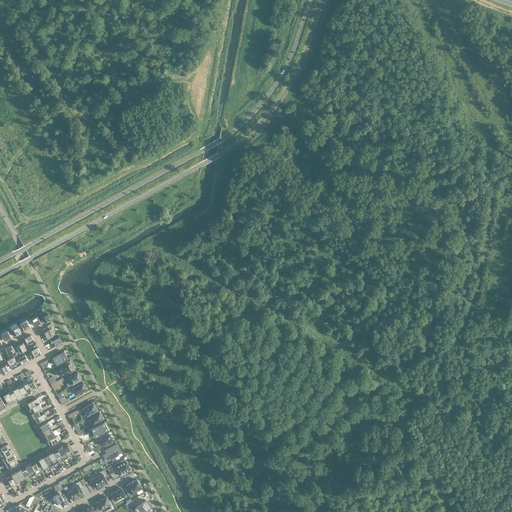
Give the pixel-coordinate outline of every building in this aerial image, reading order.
[(52,320),(48,313),(42,317),(45,323),(50,321),(52,320)] [(34,326),(40,322),(37,316),(31,319),(34,326)] [(20,323),(24,330),(30,326),(27,320),(20,323)] [(15,336),(21,333),(18,326),(11,330),(15,336)] [(47,339),(55,334),(51,328),(44,332),(47,339)] [(7,330),(1,334),(4,340),(11,337),(7,330)] [(28,344),(34,341),(31,335),(24,338),(28,344)] [(56,346),(62,343),(59,337),(52,340),(56,346)] [(25,348),(23,343),(16,347),(20,353),(26,349),(25,348)] [(6,356),(15,351),(11,345),(5,349),(3,351),(6,356)] [(35,357),(41,354),(38,347),(31,351),(35,357)] [(64,351),(52,357),(57,365),(68,359),(64,351)] [(18,358),(22,364),(28,361),(25,354),(18,358)] [(8,362),(10,366),(17,363),(13,357),(7,360),(8,362)] [(70,364),(57,370),(60,376),(68,372),(69,374),(74,371),(70,364)] [(0,368),(0,370),(3,375),(9,371),(5,365),(0,368)] [(68,377),(70,382),(66,384),(68,387),(81,380),(77,372),(68,377)] [(27,382),(33,392),(37,390),(38,390),(32,379),(28,382),(27,382)] [(27,382),(23,385),(28,395),(31,393),(32,393),(33,392),(27,382)] [(80,392),(82,391),(86,389),(83,382),(72,388),(76,394),(80,392)] [(28,395),(23,385),(23,384),(22,384),(22,385),(18,387),(23,397),(24,397),(28,395)] [(23,398),(23,397),(18,387),(17,387),(18,387),(13,390),(13,389),(19,400),(23,397),(23,398)] [(8,392),(14,403),(14,402),(18,400),(19,400),(13,389),(13,390),(9,392),(8,392)] [(14,403),(8,392),(4,395),(3,395),(9,405),(14,403)] [(29,408),(39,403),(37,398),(26,404),(29,408)] [(29,408),(31,413),(40,408),(42,408),(39,403),(29,408)] [(93,403),(83,408),(87,415),(97,410),(96,409),(97,409),(96,406),(95,406),(93,403)] [(31,413),(34,418),(43,413),(40,408),(31,413)] [(45,413),(45,412),(43,413),(34,418),(37,423),(47,417),(45,413)] [(90,417),(94,425),(100,422),(99,421),(103,419),(99,412),(90,417)] [(41,431),(50,427),(48,422),(39,427),(41,431)] [(104,422),(89,430),(90,434),(91,433),(92,435),(91,435),(93,438),(109,430),(104,422)] [(41,431),(44,436),(53,431),(50,427),(41,431)] [(53,431),(44,436),(47,441),(55,436),(53,431)] [(109,433),(99,438),(100,440),(99,441),(102,446),(108,442),(109,445),(115,441),(114,439),(112,440),(109,433)] [(57,435),(55,436),(47,441),(48,443),(49,445),(49,446),(60,440),(59,440),(57,435)] [(0,454),(10,448),(8,444),(0,447),(0,454)] [(63,446),(62,446),(68,457),(73,454),(67,444),(63,446)] [(117,444),(105,450),(106,453),(103,455),(105,458),(108,456),(110,460),(111,459),(112,461),(116,459),(115,457),(118,455),(118,454),(121,453),(117,444)] [(69,457),(68,457),(62,446),(58,449),(63,459),(64,460),(69,457)] [(10,449),(10,448),(0,454),(2,459),(3,459),(13,453),(10,449)] [(63,459),(58,449),(57,449),(58,449),(53,452),(53,451),(58,462),(59,462),(63,459),(63,460),(63,459)] [(54,464),(58,462),(53,451),(48,454),(54,464)] [(15,458),(13,453),(3,459),(5,463),(15,458)] [(49,467),(54,464),(48,454),(43,457),(49,466),(48,466),(49,467)] [(44,469),(48,466),(49,466),(43,457),(38,459),(44,469)] [(15,458),(5,463),(5,464),(8,468),(7,468),(8,469),(18,463),(15,458),(16,458),(15,458)] [(111,466),(107,468),(110,474),(114,472),(114,471),(116,470),(119,475),(130,469),(126,461),(125,461),(124,459),(119,462),(120,464),(114,467),(115,468),(112,469),(111,466)] [(30,464),(36,474),(41,472),(35,461),(31,464),(30,464)] [(31,476),(36,474),(30,464),(26,466),(31,476)] [(31,477),(31,476),(26,466),(25,467),(26,467),(21,469),(26,478),(27,480),(27,479),(31,477)] [(21,480),(26,478),(21,469),(16,472),(21,480)] [(107,482),(104,477),(107,475),(103,469),(101,470),(102,472),(96,475),(101,485),(107,482)] [(16,483),(21,480),(16,472),(11,474),(16,483)] [(16,483),(11,474),(7,477),(12,487),(13,487),(12,487),(17,485),(16,483)] [(96,475),(91,478),(90,476),(87,478),(90,485),(93,483),(96,488),(101,485),(96,475)] [(136,491),(141,488),(137,479),(133,481),(130,483),(126,485),(127,487),(125,489),(128,494),(130,493),(131,494),(132,493),(133,496),(137,493),(136,491)] [(80,481),(72,485),(72,487),(73,486),(78,496),(83,493),(80,488),(83,487),(80,481)] [(62,500),(58,491),(60,490),(58,487),(57,485),(54,486),(57,491),(51,495),(56,503),(56,504),(57,504),(58,503),(59,503),(59,502),(60,502),(61,501),(62,501),(63,500),(62,500)] [(66,486),(63,488),(68,497),(71,495),(73,500),(79,497),(78,496),(73,486),(72,487),(68,489),(66,486)] [(112,494),(115,500),(122,496),(124,498),(126,497),(121,489),(121,488),(121,489),(118,490),(118,489),(117,490),(114,491),(114,492),(112,494),(112,493),(111,494),(112,494)] [(100,500),(97,502),(96,502),(96,503),(100,509),(100,510),(100,509),(105,507),(107,510),(111,508),(109,504),(110,504),(106,497),(107,497),(106,497),(103,499),(102,499),(100,500)] [(149,504),(146,500),(135,509),(133,506),(130,509),(132,511),(134,511),(137,511),(145,511),(151,507),(149,504)]
